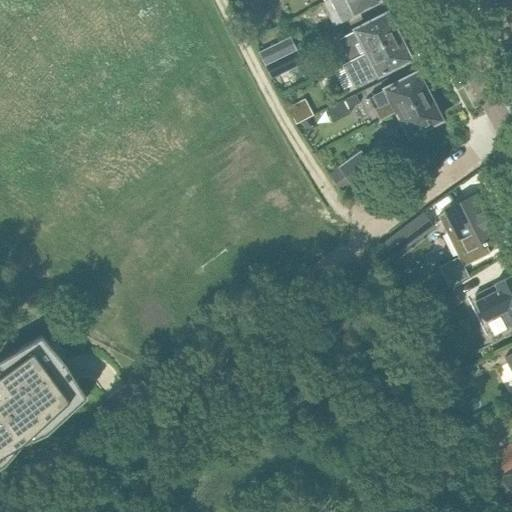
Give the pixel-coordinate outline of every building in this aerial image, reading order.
[(235,0),(234,1),(240,12),(261,1),(260,0),(235,0)] [(262,0),(261,1),(240,12),(246,25),(276,9),(271,0),(262,0)] [(326,0),(325,1),(321,2),(333,25),(380,1),(379,0),(326,0)] [(511,0),(508,0),(501,4),(503,6),(502,9),(505,15),(508,16),(511,24),(511,0)] [(397,34),(398,31),(395,25),(392,24),(386,14),(338,38),(350,60),(398,36),(397,34)] [(266,65),(302,46),(297,49),(290,36),(259,53),(266,65)] [(350,60),(340,65),(351,88),(361,83),(391,67),(409,58),(404,48),(405,45),(401,39),(399,37),(398,36),(350,60)] [(294,51),(266,65),(273,78),(292,70),(291,68),(300,63),(294,51)] [(399,82),(368,97),(374,108),(379,120),(388,115),(397,111),(431,94),(425,81),(422,83),(416,73),(399,82)] [(356,94),(331,106),(339,120),(355,111),(353,107),(361,103),(356,94)] [(431,94),(397,111),(403,124),(385,133),(394,149),(419,136),(416,131),(440,119),(435,109),(438,107),(431,94)] [(301,104),(288,111),(290,115),(295,123),(308,116),(301,104)] [(373,170),(366,159),(360,152),(349,160),(362,177),(373,170)] [(349,160),(339,167),(351,185),(362,177),(349,160)] [(351,185),(339,167),(329,174),(337,186),(342,192),(351,185)] [(446,211),(438,216),(463,266),(490,253),(485,244),(496,238),(475,195),(446,209),(446,211)] [(393,255),(432,226),(422,213),(383,242),(393,255)] [(511,274),(494,284),(494,285),(474,295),(477,300),(475,301),(485,321),(502,312),(510,328),(511,326),(511,274)] [(438,316),(462,302),(453,288),(429,303),(438,316)] [(0,466),(5,464),(23,444),(47,433),(86,397),(76,380),(76,379),(65,361),(56,352),(52,346),(41,335),(0,358),(0,466)] [(469,384),(462,371),(450,377),(456,390),(469,384)] [(475,429),(481,442),(489,438),(483,425),(475,429)] [(502,455),(492,462),(499,476),(511,466),(511,447),(507,452),(504,448),(499,452),(502,455)] [(511,466),(499,476),(511,492),(511,490),(511,466)]
